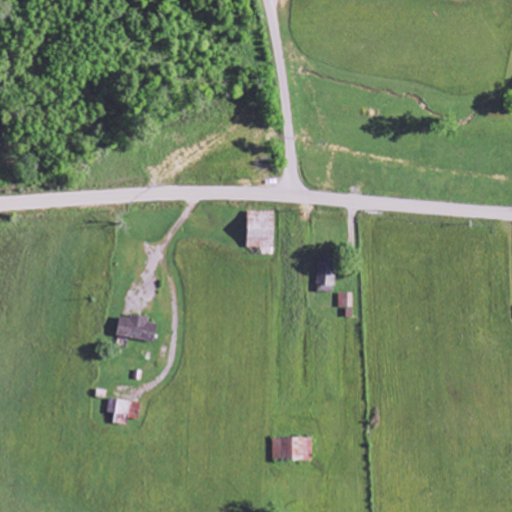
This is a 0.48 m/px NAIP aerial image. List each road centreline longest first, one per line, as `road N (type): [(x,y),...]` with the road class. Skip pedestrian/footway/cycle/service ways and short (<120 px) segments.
road 1 (secondary): [(511,212),(243,193),(0,202)]
road 2 (residential): [(292,196),(266,0)]
